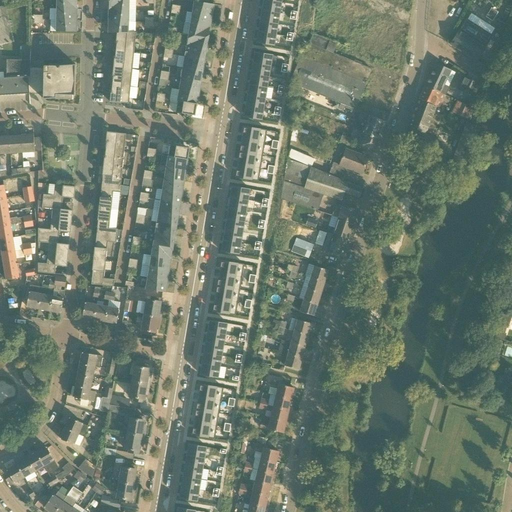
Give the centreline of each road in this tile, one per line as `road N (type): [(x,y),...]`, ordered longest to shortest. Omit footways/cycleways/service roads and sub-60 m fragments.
road 1 (residential): [(286,511),(407,97),(422,0)]
road 2 (tertiary): [(180,357),(219,135)]
road 3 (residential): [(67,337),(89,118)]
road 4 (tertiary): [(154,511),(180,357)]
road 5 (residential): [(0,454),(44,421),(67,337)]
road 6 (tertiary): [(219,135),(242,0)]
road 7 (residential): [(89,118),(219,135)]
